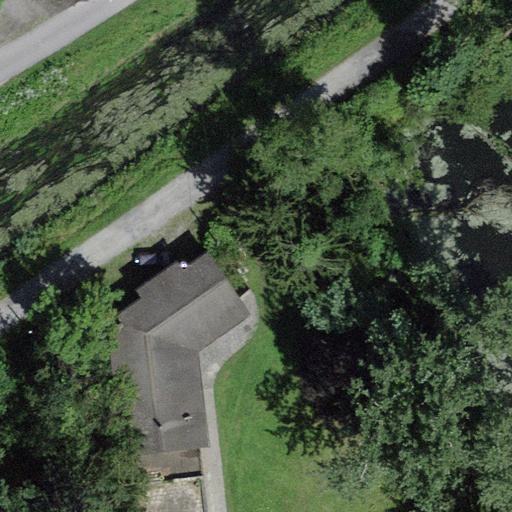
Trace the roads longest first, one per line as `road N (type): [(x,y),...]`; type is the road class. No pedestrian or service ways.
road 1 (track): [(443,0),(0,325)]
road 2 (track): [(0,66),(126,0)]
